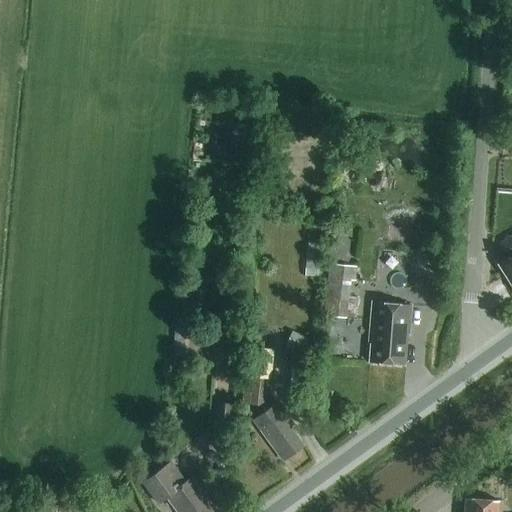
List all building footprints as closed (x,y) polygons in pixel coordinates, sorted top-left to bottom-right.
[(325,232),(327,210),(312,208),(310,230),(325,232)] [(511,287),(511,235),(500,244),(509,260),(498,266),(511,287)] [(320,245),(307,243),(303,276),(317,278),(320,245)] [(349,281),(354,281),(355,267),(329,265),(323,316),(345,319),(349,281)] [(371,303),(368,343),(370,343),(368,362),(404,365),(406,335),(408,335),(411,306),(371,303)] [(187,366),(190,321),(178,320),(178,327),(174,327),(172,376),(185,377),(186,366),(187,366)] [(291,332),(284,345),(303,354),(309,340),(291,332)] [(272,350),(248,348),(242,404),(262,406),(265,378),(269,379),(272,350)] [(214,437),(229,438),(231,405),(216,404),(214,437)] [(277,404),(258,417),(252,421),(275,452),(278,450),(286,459),(303,446),(291,429),(294,426),(277,404)] [(171,463),(166,467),(143,483),(157,504),(165,498),(175,511),(211,511),(214,510),(191,478),(186,482),(171,463)] [(464,499),(463,511),(497,511),(498,501),(464,499)] [(6,511),(30,511),(31,500),(6,500),(6,511)]
